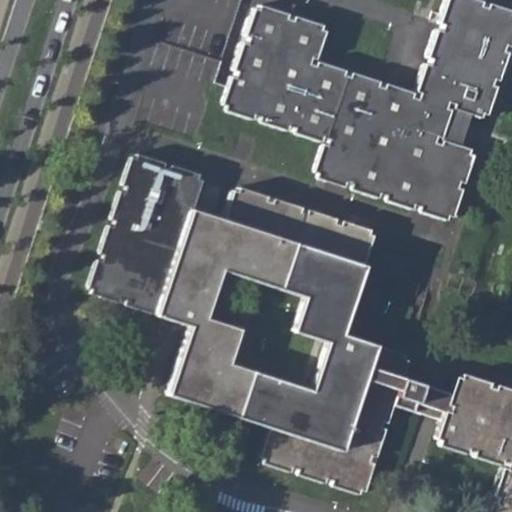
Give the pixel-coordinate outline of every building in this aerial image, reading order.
[(417,213),(444,222),(445,218),(451,220),(460,192),(455,190),(457,183),(463,186),(472,158),(466,156),(467,151),(457,148),(438,142),(449,111),(467,117),(477,120),(479,116),(484,117),(493,89),(488,87),(490,81),(495,83),(504,55),(499,53),(501,47),(506,49),(511,29),(511,19),(511,15),(484,6),(483,9),(477,7),(478,4),(466,0),(441,0),(433,25),(438,27),(437,32),(432,31),(422,59),(427,62),(425,67),(420,65),(411,96),(383,87),(381,91),(375,88),(376,85),(348,75),(347,79),(341,77),(343,73),(312,63),(321,34),(316,33),(317,28),(290,19),(288,23),(283,21),(283,17),(255,8),(254,12),(249,10),(240,39),(244,41),(243,45),(238,44),(229,73),(234,75),(232,80),(227,78),(217,106),(222,108),(222,111),(250,121),(251,117),(258,120),(257,123),(284,132),(286,129),(292,131),(291,135),(321,145),(310,175),(314,176),(313,180),(342,189),(343,185),(349,187),(348,191),(376,200),(378,196),(383,198),(382,202),(410,211),(411,207),(418,209),(417,213)] [(449,111),(438,142),(457,148),(467,117),(449,111)] [(295,477),(322,485),(323,480),(330,482),(328,488),(356,496),(358,491),(363,493),(372,463),(368,461),(370,455),(374,457),(383,430),(379,428),(380,422),(385,424),(390,406),(394,395),(389,394),(391,387),(396,389),(399,379),(405,362),(400,360),(401,355),(343,337),(357,294),(374,239),(368,237),(369,233),(342,224),(340,227),(335,226),(335,222),(308,213),(306,217),(299,215),(301,210),(273,202),(273,206),(265,203),(266,200),(238,190),(237,194),(232,192),(222,223),(188,212),(197,181),(191,180),(193,175),(166,167),(165,170),(158,168),(158,165),(132,156),(131,160),(125,158),(115,187),(120,189),(119,194),(114,192),(104,221),(109,222),(107,228),(103,226),(94,254),(99,257),(97,262),(92,260),(82,290),(87,291),(86,295),(113,304),(115,300),(121,303),(120,306),(173,324),(186,329),(164,396),(266,429),(256,459),(260,461),(259,465),(288,475),(289,470),(296,472),(295,477)] [(511,511),(511,391),(494,386),(493,390),(486,388),(488,383),(460,374),(458,379),(454,377),(448,396),(444,406),(449,408),(446,415),(443,413),(439,423),(433,440),(438,441),(436,448),(432,446),(422,476),(426,477),(425,482),(453,491),(455,486),(461,489),(460,493),(489,503),(485,511),(511,511)] [(394,395),(390,406),(430,419),(439,423),(443,413),(446,415),(449,408),(444,406),(448,396),(436,392),(399,379),(396,389),(391,387),(389,394),(394,395)]
